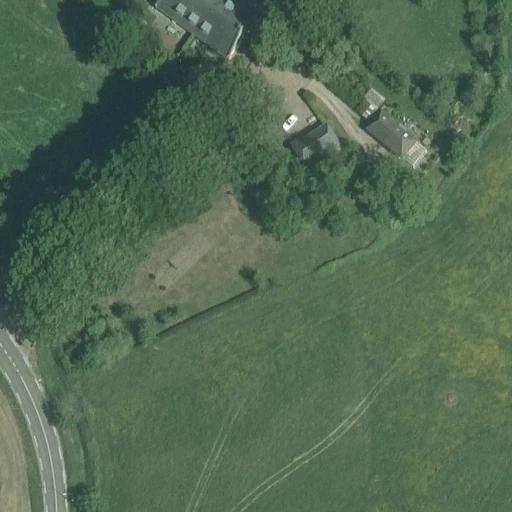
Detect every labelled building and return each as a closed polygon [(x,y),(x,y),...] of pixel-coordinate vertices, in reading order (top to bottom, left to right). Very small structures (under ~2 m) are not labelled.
[(162,0),(154,11),(192,38),(220,0),(219,0),(162,0)] [(255,26),(220,0),(192,38),(227,64),(255,26)] [(374,90),(365,98),(376,111),(385,103),(374,90)] [(368,132),(402,160),(417,142),(383,114),(368,132)] [(302,144),(290,151),(306,176),(338,155),(324,134),(304,147),(302,144)]
